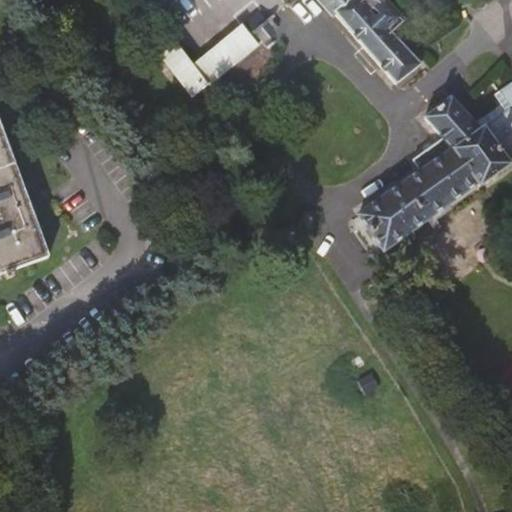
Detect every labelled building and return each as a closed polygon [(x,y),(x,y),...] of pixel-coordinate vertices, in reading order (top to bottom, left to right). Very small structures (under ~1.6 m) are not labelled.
[(312,0),(330,19),(333,16),(375,63),(395,84),(418,64),(389,32),(359,0),(312,0)] [(388,0),(359,0),(389,32),(404,17),(388,0)] [(254,16),(240,28),(249,38),(264,25),(254,16)] [(240,28),(193,68),(208,87),(259,43),(262,47),(272,37),(271,33),(276,29),(270,23),(268,21),(264,25),(249,38),(240,28)] [(190,102),(208,87),(193,68),(176,45),(158,60),(190,102)] [(498,89),(510,105),(511,104),(511,83),(510,80),(498,89)] [(510,105),(498,89),(489,95),(502,113),(510,107),(511,106),(510,105)] [(356,216),(381,251),(477,184),(480,189),(511,168),(509,163),(511,160),(511,106),(510,107),(502,113),(498,115),(479,129),(471,120),(450,94),(423,116),(442,140),(424,153),(422,156),(421,161),(425,168),(356,216)] [(498,115),(491,106),(471,120),(479,129),(498,115)] [(0,275),(2,280),(8,278),(6,271),(42,258),(0,140),(0,275)]
